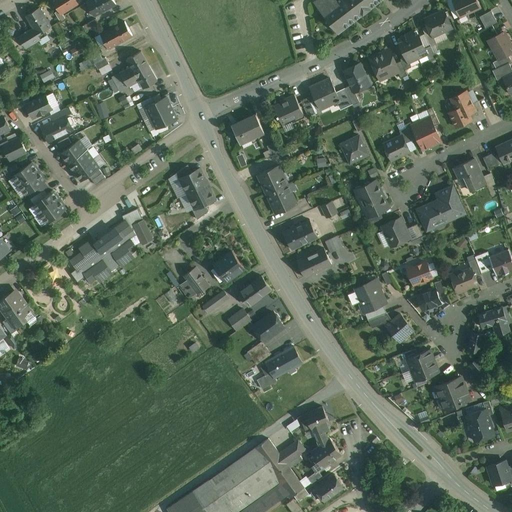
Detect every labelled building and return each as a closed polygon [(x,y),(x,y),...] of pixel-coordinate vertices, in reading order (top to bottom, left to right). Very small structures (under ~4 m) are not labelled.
[(76,0),(54,0),(60,9),(62,12),(78,3),(76,0)] [(113,0),(88,0),(87,1),(95,15),(116,3),(113,0)] [(315,0),(315,1),(323,11),(339,32),(363,14),(371,8),(380,0),(315,0)] [(477,0),(453,0),(460,15),(480,6),(477,0)] [(52,26),(40,7),(26,15),(34,28),(38,34),(45,30),(52,26)] [(62,12),(60,9),(55,12),(61,22),(66,19),(62,12)] [(444,9),(425,18),(429,26),(433,36),(434,36),(452,27),(444,9)] [(491,10),(480,16),(486,27),(497,21),(491,10)] [(58,21),(53,25),(60,35),(65,32),(58,21)] [(125,21),(111,28),(118,42),(133,35),(125,21)] [(433,36),(429,26),(423,29),(430,45),(431,45),(437,42),(434,36),(433,36)] [(34,28),(20,37),(26,47),(40,38),(41,38),(38,34),(34,28)] [(118,42),(111,28),(101,33),(109,48),(118,42)] [(45,30),(38,34),(41,38),(40,38),(48,34),(45,30)] [(425,47),(419,35),(415,33),(414,31),(407,34),(418,57),(427,53),(428,53),(425,47)] [(511,46),(504,31),(489,39),(499,58),(500,58),(508,54),(511,51),(511,46)] [(418,57),(407,34),(401,37),(402,40),(400,44),(406,56),(409,62),(409,61),(418,57)] [(431,45),(430,45),(425,47),(428,53),(427,53),(429,58),(436,56),(431,45)] [(72,50),(74,55),(84,51),(82,46),(72,50)] [(141,50),(127,58),(131,66),(135,73),(150,65),(141,50)] [(389,50),(380,54),(380,53),(376,55),(371,57),(380,76),(386,73),(389,74),(398,70),(389,50)] [(100,52),(87,59),(91,65),(103,58),(100,52)] [(474,62),(468,52),(462,55),(468,66),(474,62)] [(508,54),(500,58),(499,58),(493,62),(496,68),(509,62),(511,61),(508,54)] [(406,56),(401,59),(401,61),(405,69),(412,67),(409,61),(409,62),(406,56)] [(103,58),(91,65),(86,68),(87,68),(89,73),(98,68),(99,69),(109,63),(106,57),(103,58)] [(91,65),(87,59),(82,62),(86,68),(91,65)] [(405,69),(401,61),(395,63),(398,70),(401,77),(408,74),(405,69)] [(370,84),(360,62),(359,63),(356,62),(353,63),(352,66),(344,70),(351,85),(354,91),(355,91),(370,84)] [(511,68),(509,62),(496,68),(493,69),(500,86),(506,83),(504,78),(511,73),(511,68)] [(150,65),(135,73),(139,80),(144,88),(158,80),(150,65)] [(131,66),(120,71),(124,79),(135,73),(131,66)] [(44,80),(54,76),(51,68),(40,73),(44,80)] [(120,71),(112,76),(113,78),(116,83),(124,79),(120,71)] [(135,73),(124,79),(128,86),(139,80),(135,73)] [(330,78),(310,87),(311,89),(316,99),(320,109),(337,101),(338,102),(341,101),(330,78)] [(128,86),(124,79),(116,83),(118,86),(120,90),(128,86)] [(360,102),(355,91),(354,91),(351,85),(345,87),(346,88),(351,101),(353,105),(360,102)] [(351,101),(346,88),(339,91),(345,104),(351,101)] [(311,89),(306,91),(308,97),(311,102),(316,99),(311,89)] [(467,89),(457,94),(458,97),(460,100),(454,103),(456,108),(449,111),(456,126),(471,120),(472,119),(469,113),(476,110),(473,102),(467,89)] [(47,94),(26,104),(33,117),(53,107),(47,94)] [(295,95),(287,98),(287,100),(275,106),(275,105),(274,105),(278,113),(277,114),(278,116),(279,116),(283,124),(283,122),(290,119),(291,120),(304,114),(304,115),(304,114),(295,94),(294,94),(295,95)] [(153,96),(137,104),(140,109),(146,106),(156,101),(153,96)] [(156,101),(146,106),(152,117),(172,107),(170,104),(171,102),(170,100),(168,99),(166,96),(156,101)] [(308,97),(301,100),(308,114),(315,111),(311,102),(308,97)] [(486,117),(478,100),(473,102),(476,110),(469,113),(472,119),(471,120),(472,121),(475,122),(486,117)] [(68,106),(52,114),(54,120),(66,114),(66,115),(71,112),(68,106)] [(172,107),(152,117),(157,128),(177,118),(176,115),(176,113),(175,110),(173,110),(172,107)] [(432,107),(427,109),(430,116),(435,125),(440,123),(432,107)] [(54,120),(42,126),(49,140),(73,128),(71,125),(74,124),(75,121),(73,117),(71,116),(68,117),(66,115),(66,114),(54,120)] [(256,114),(233,125),(241,142),(265,131),(256,114)] [(0,117),(0,132),(10,128),(4,115),(0,117)] [(435,125),(430,116),(421,121),(432,144),(441,140),(435,125)] [(432,144),(421,121),(412,125),(414,129),(418,137),(423,148),(432,144)] [(411,122),(406,124),(407,127),(409,131),(414,129),(412,125),(411,122)] [(407,127),(400,130),(402,135),(406,143),(413,140),(409,131),(407,127)] [(418,137),(414,129),(409,131),(413,140),(413,139),(418,137)] [(360,135),(342,143),(350,162),(368,153),(360,135)] [(402,135),(384,143),(392,160),(410,151),(406,143),(402,135)] [(6,136),(0,139),(0,147),(4,145),(3,145),(9,142),(6,136)] [(9,142),(3,145),(4,145),(10,159),(27,151),(20,137),(9,142)] [(69,137),(58,142),(61,148),(71,142),(69,137)] [(80,139),(62,152),(66,159),(64,160),(66,163),(68,162),(86,149),(80,139)] [(511,139),(497,147),(504,161),(509,159),(509,160),(511,159),(511,158),(511,157),(511,139)] [(278,141),(267,145),(272,155),(282,151),(278,141)] [(86,149),(68,162),(73,168),(70,169),(73,172),(93,158),(86,149)] [(494,152),(483,157),(489,168),(500,163),(494,152)] [(325,156),(317,157),(318,165),(327,163),(325,156)] [(483,176),(475,157),(454,167),(459,178),(464,175),(471,190),(487,183),(483,176)] [(93,158),(73,172),(75,175),(77,173),(82,180),(89,175),(99,168),(99,167),(93,158)] [(33,161),(13,175),(20,185),(39,171),(33,161)] [(16,163),(3,169),(6,174),(18,168),(16,163)] [(188,164),(175,174),(178,179),(181,178),(180,177),(192,172),(188,164)] [(279,164),(258,174),(267,194),(288,184),(279,164)] [(99,168),(89,175),(92,179),(102,172),(99,168)] [(192,172),(180,177),(181,178),(188,193),(208,183),(200,168),(192,172)] [(375,168),(370,170),(373,176),(378,174),(375,168)] [(39,171),(20,185),(27,194),(32,190),(44,181),(46,180),(39,171)] [(102,172),(92,179),(96,184),(106,177),(102,172)] [(490,172),(483,176),(487,183),(488,186),(495,183),(490,172)] [(376,179),(370,182),(368,182),(365,183),(364,185),(361,186),(359,186),(356,187),(355,189),(358,197),(360,198),(364,205),(366,206),(370,214),(371,215),(380,211),(389,206),(376,179)] [(44,181),(32,190),(36,195),(48,186),(44,181)] [(208,183),(188,193),(195,208),(205,203),(215,198),(208,183)] [(288,184),(267,194),(276,213),(298,203),(288,184)] [(453,185),(437,192),(440,198),(443,205),(455,200),(458,198),(453,185)] [(53,190),(34,204),(40,213),(60,199),(53,190)] [(455,200),(443,205),(440,198),(418,208),(426,226),(433,223),(434,225),(437,227),(440,227),(443,226),(445,223),(446,220),(461,214),(455,200)] [(60,199),(40,213),(47,222),(52,219),(65,209),(66,208),(60,199)] [(332,200),(321,205),(327,217),(338,212),(332,200)] [(205,203),(195,208),(192,209),(197,219),(209,210),(205,203)] [(14,214),(21,210),(17,204),(10,208),(14,214)] [(65,209),(52,219),(55,224),(68,214),(65,209)] [(380,211),(371,215),(370,214),(363,218),(367,225),(383,218),(380,211)] [(401,216),(382,225),(392,246),(410,237),(401,216)] [(144,219),(135,223),(135,225),(143,240),(144,243),(153,238),(144,219)] [(310,220),(285,231),(284,231),(293,249),(293,248),(317,236),(318,237),(310,219),(309,219),(310,220)] [(126,220),(95,242),(93,238),(80,247),(83,251),(71,260),(78,268),(80,267),(91,281),(97,276),(100,281),(112,272),(110,270),(120,263),(122,265),(134,256),(130,252),(137,247),(135,244),(130,238),(136,234),(132,228),(126,220)] [(424,235),(418,223),(412,225),(418,238),(424,235)] [(135,244),(143,240),(135,225),(132,228),(136,234),(130,238),(135,244)] [(165,226),(158,229),(164,241),(171,238),(165,226)] [(338,235),(326,240),(331,252),(343,246),(338,235)] [(325,248),(298,260),(305,276),(318,270),(317,269),(325,265),(325,266),(332,263),(325,248)] [(508,249),(490,256),(490,255),(489,255),(497,274),(498,274),(497,274),(502,272),(503,273),(509,271),(509,269),(511,267),(511,255),(509,248),(508,248),(508,249)] [(232,251),(214,264),(227,281),(245,268),(232,251)] [(476,258),(469,261),(471,267),(472,267),(475,276),(482,273),(476,258)] [(426,261),(408,268),(409,271),(408,273),(408,276),(409,278),(411,280),(413,281),(414,284),(433,277),(430,271),(426,261)] [(210,285),(196,266),(184,274),(199,294),(210,285)] [(471,267),(451,275),(458,291),(478,283),(475,276),(472,267),(471,267)] [(262,275),(245,287),(247,289),(242,293),(250,305),(272,289),(262,275)] [(377,278),(354,288),(361,303),(365,311),(383,303),(386,302),(380,288),(381,287),(377,278)] [(435,288),(418,295),(418,296),(417,298),(418,301),(420,302),(423,309),(441,302),(435,288)] [(173,302),(177,297),(169,290),(165,294),(173,302)] [(224,290),(204,304),(209,311),(228,297),(224,290)] [(27,303),(19,292),(11,297),(9,294),(0,300),(0,306),(8,318),(15,327),(34,313),(27,303)] [(41,312),(32,300),(27,303),(34,313),(36,316),(41,312)] [(383,303),(365,311),(368,319),(387,312),(383,303)] [(510,330),(503,306),(479,313),(483,327),(493,323),(497,334),(510,330)] [(244,308),(229,318),(238,330),(252,319),(244,308)] [(274,311),(254,325),(264,340),(284,325),(279,319),(279,317),(277,314),(275,314),(274,311)] [(387,312),(368,319),(372,327),(384,323),(386,325),(393,320),(387,312)] [(414,329),(401,313),(393,320),(386,325),(400,341),(414,329)] [(15,327),(8,318),(3,321),(12,333),(17,330),(15,327)] [(484,334),(472,331),(468,349),(480,352),(484,334)] [(12,333),(6,337),(14,348),(19,344),(12,333)] [(5,340),(0,344),(0,354),(10,347),(5,340)] [(262,340),(247,351),(252,358),(267,347),(262,340)] [(294,346),(266,361),(272,372),(275,377),(289,370),(290,373),(296,370),(295,366),(303,362),(294,346)] [(267,347),(252,358),(257,364),(271,354),(267,347)] [(416,348),(405,352),(407,358),(418,354),(416,348)] [(418,354),(407,358),(411,369),(435,360),(430,349),(418,354)] [(483,366),(477,358),(470,364),(479,375),(488,367),(485,364),(483,366)] [(435,360),(411,369),(416,380),(426,376),(439,371),(435,360)] [(272,372),(258,379),(262,388),(277,380),(275,377),(272,372)] [(426,376),(416,380),(418,386),(428,382),(426,376)] [(461,376),(435,386),(444,409),(470,398),(461,376)] [(489,400),(483,402),(486,408),(488,415),(494,413),(489,400)] [(323,406),(306,413),(306,414),(300,416),(307,431),(311,429),(313,434),(315,433),(319,443),(323,440),(322,438),(327,436),(325,430),(324,427),(323,424),(328,422),(330,421),(323,406)] [(486,408),(467,414),(471,427),(490,421),(488,415),(486,408)] [(511,409),(503,413),(508,430),(511,428),(511,409)] [(287,425),(291,430),(301,423),(297,417),(287,425)] [(490,421),(471,427),(475,440),(494,434),(490,421)] [(327,436),(322,438),(323,440),(319,443),(318,443),(320,445),(329,438),(327,436)] [(287,463),(280,453),(269,438),(254,448),(255,449),(259,455),(279,482),(287,494),(290,497),(294,495),(304,487),(290,467),(287,463)] [(320,445),(312,451),(325,467),(342,454),(329,438),(320,445)] [(299,439),(280,453),(287,463),(300,454),(306,450),(299,439)] [(255,449),(229,467),(233,473),(259,455),(255,449)] [(300,454),(287,463),(290,467),(302,458),(300,454)] [(259,455),(233,473),(214,486),(214,487),(231,511),(236,511),(279,482),(259,455)] [(506,460),(488,466),(494,484),(511,478),(508,466),(506,460)] [(344,487),(335,474),(315,488),(320,496),(325,501),(344,487)] [(231,511),(214,487),(214,486),(209,479),(194,490),(209,511),(231,511)] [(279,482),(236,511),(262,511),(287,494),(279,482)] [(304,487),(294,495),(299,501),(308,494),(304,487)] [(320,496),(315,488),(311,491),(316,499),(320,496)] [(209,511),(194,490),(167,508),(170,511),(209,511)] [(302,509),(294,498),(286,503),(292,511),(295,511),(300,509),(301,509),(302,509)]
